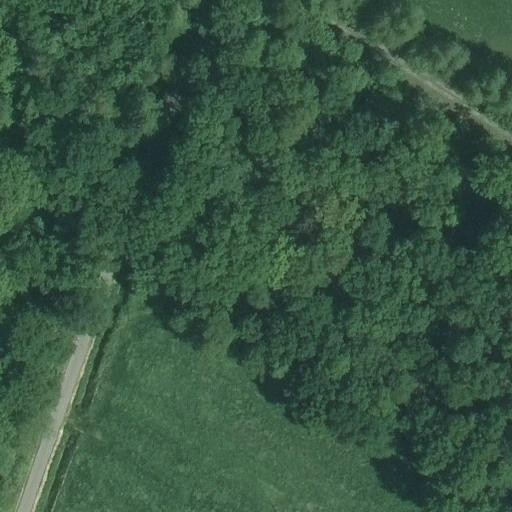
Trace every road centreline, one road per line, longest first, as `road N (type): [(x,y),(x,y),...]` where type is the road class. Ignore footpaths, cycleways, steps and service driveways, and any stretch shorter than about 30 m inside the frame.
road 1 (unclassified): [(213,0),(22,511)]
road 2 (track): [(303,0),(511,129)]
road 3 (track): [(153,146),(0,56)]
